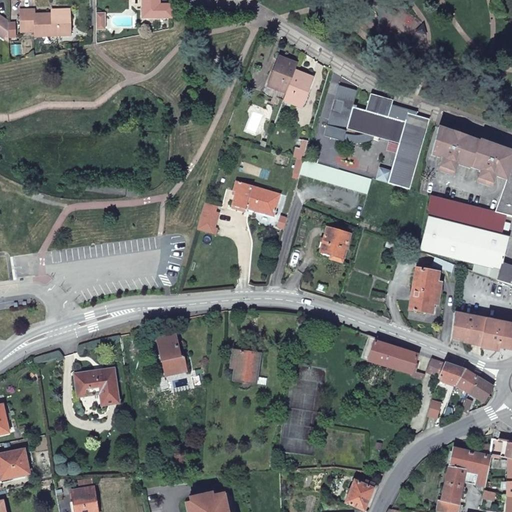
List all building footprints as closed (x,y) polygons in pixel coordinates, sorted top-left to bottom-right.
[(144,0),(145,18),(171,18),(171,5),(158,5),(158,0),(144,0)] [(70,36),(70,17),(52,17),(52,15),(34,15),(34,11),(19,11),(20,33),(34,32),(34,37),(70,36)] [(268,87),(287,94),(294,72),(297,65),(279,57),(268,87)] [(287,94),(284,101),(302,108),(313,79),(294,72),(287,94)] [(277,98),(284,101),(287,94),(268,87),(265,86),(263,94),(276,101),(277,98)] [(408,112),(391,107),(392,101),(372,96),(370,95),(366,111),(356,108),(357,106),(353,105),(357,91),(338,86),(324,136),(343,142),(350,143),(356,143),(362,142),(369,141),(372,141),(373,137),(399,144),(391,171),(388,183),(408,189),(428,121),(428,119),(408,114),(408,112)] [(476,140),(436,127),(433,144),(432,153),(440,156),(436,168),(438,170),(449,174),(455,161),(468,165),(468,163),(476,140)] [(476,140),(468,163),(478,167),(474,178),(475,180),(487,185),(489,184),(493,172),(504,176),(509,162),(511,153),(511,151),(477,139),(476,140)] [(298,158),(304,160),(308,142),(303,140),(298,158)] [(293,177),(298,179),(300,174),(304,160),(298,158),(293,177)] [(304,160),(300,174),(335,185),(339,170),(304,160)] [(511,163),(509,162),(504,176),(492,212),(505,215),(511,216),(511,163)] [(376,180),(388,183),(391,171),(379,168),(376,180)] [(339,170),(335,185),(367,194),(371,180),(339,170)] [(235,181),(232,192),(235,193),(231,205),(274,217),(280,194),(235,181)] [(492,212),(455,203),(433,197),(420,250),(492,269),(493,268),(495,268),(501,270),(497,281),(511,285),(511,267),(502,264),(509,237),(501,235),(502,229),(503,223),(505,215),(492,212)] [(205,203),(197,230),(216,236),(218,229),(216,228),(220,213),(216,212),(218,207),(205,203)] [(287,218),(281,217),(278,227),(284,228),(287,218)] [(341,262),(349,234),(327,228),(319,255),(341,262)] [(459,267),(419,251),(417,259),(452,271),(451,279),(458,280),(459,267)] [(416,268),(412,289),(438,294),(441,294),(442,289),(439,289),(440,283),(436,282),(438,272),(416,268)] [(491,279),(497,281),(501,270),(495,268),(491,279)] [(438,294),(412,289),(409,310),(431,314),(433,304),(437,304),(438,294)] [(371,301),(384,303),(385,295),(373,293),(371,301)] [(449,339),(451,339),(479,346),(478,348),(497,352),(498,348),(511,350),(511,324),(454,314),(449,339)] [(175,332),(157,336),(166,377),(187,372),(183,355),(180,355),(175,332)] [(376,339),(369,337),(361,359),(369,362),(376,339)] [(379,340),(376,339),(369,362),(412,376),(411,378),(422,381),(425,375),(413,372),(418,356),(379,343),(379,340)] [(237,364),(234,381),(238,382),(238,385),(242,389),(248,389),(252,384),(256,384),(257,378),(260,355),(234,352),(232,363),(237,364)] [(444,365),(431,360),(425,374),(438,379),(444,365)] [(463,371),(444,365),(438,379),(455,386),(463,371)] [(118,403),(114,369),(78,374),(80,397),(99,394),(101,406),(118,403)] [(455,386),(468,394),(478,378),(464,370),(463,371),(455,386)] [(478,378),(468,394),(484,402),(493,388),(478,378)] [(462,411),(468,413),(473,402),(467,400),(462,411)] [(430,405),(428,407),(425,418),(434,420),(438,407),(430,405)] [(0,407),(0,406),(0,434),(9,433),(7,422),(4,422),(0,407)] [(499,442),(493,440),(491,455),(497,456),(499,442)] [(476,451),(488,454),(489,447),(477,444),(476,451)] [(453,448),(449,466),(464,469),(478,473),(475,484),(484,486),(490,457),(487,456),(475,454),(453,448)] [(0,455),(0,469),(1,476),(10,474),(11,477),(30,474),(25,450),(0,455)] [(464,469),(449,466),(441,501),(439,501),(436,511),(461,511),(462,505),(458,505),(462,481),(464,469)] [(478,473),(464,469),(462,481),(473,484),(475,484),(478,473)] [(79,490),(73,491),(76,511),(98,511),(93,479),(78,481),(79,490)] [(354,481),(345,503),(365,511),(375,485),(366,482),(365,485),(354,481)] [(493,500),(495,493),(484,490),(482,497),(493,500)] [(231,511),(228,493),(214,496),(213,493),(189,498),(190,501),(185,502),(186,511),(231,511)] [(511,511),(511,497),(507,496),(503,495),(502,502),(507,502),(506,506),(498,506),(497,511),(511,511)]
